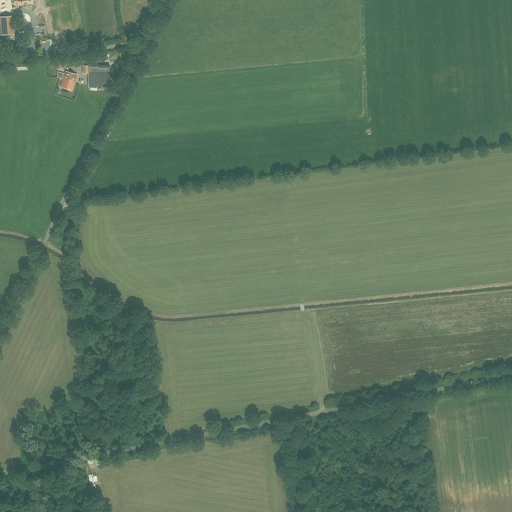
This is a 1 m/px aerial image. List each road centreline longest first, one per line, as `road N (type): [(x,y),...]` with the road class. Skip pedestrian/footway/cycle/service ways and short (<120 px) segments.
road 1 (unclassified): [(0,474),(511,375)]
road 2 (unclassified): [(0,332),(144,45)]
road 3 (unclassified): [(0,59),(144,45)]
